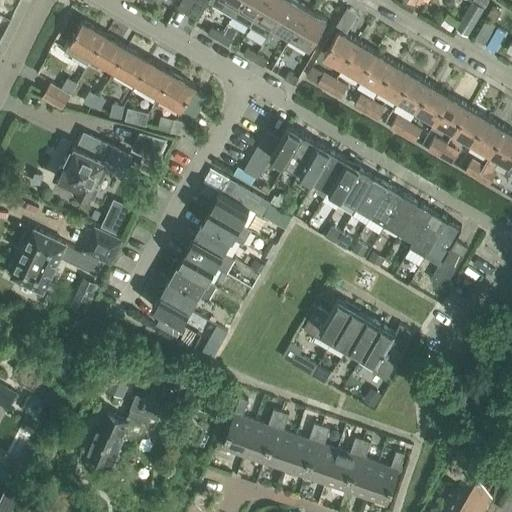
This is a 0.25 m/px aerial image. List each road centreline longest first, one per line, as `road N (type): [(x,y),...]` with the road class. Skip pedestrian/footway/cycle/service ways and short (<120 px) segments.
road 1 (residential): [(124,308),(252,83)]
road 2 (residential): [(252,83),(101,0)]
road 3 (residential): [(511,79),(378,0)]
